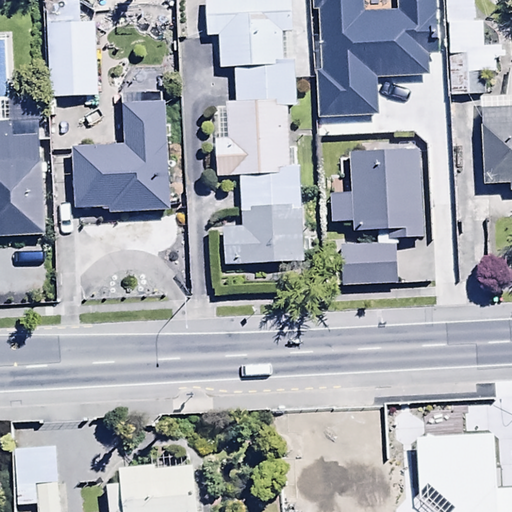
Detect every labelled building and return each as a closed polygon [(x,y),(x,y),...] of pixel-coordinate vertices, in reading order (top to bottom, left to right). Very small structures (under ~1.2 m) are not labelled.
[(469,0),(444,0),(449,101),(482,99),(481,79),(495,78),(494,66),(504,65),(503,48),(482,49),(481,26),(470,27),(469,0)] [(281,74),(281,65),(281,41),(294,41),(294,2),(205,2),(205,43),(219,43),(219,75),(236,75),(281,74)] [(99,100),(95,28),(80,29),(79,8),(57,10),(58,30),(46,31),(50,102),(56,102),(57,129),(96,127),(95,100),(99,100)] [(327,32),(329,91),(373,89),(371,31),(327,32)] [(284,109),(295,109),(295,65),(281,65),(281,74),(236,75),(236,109),(284,109)] [(503,103),(479,104),(483,193),(509,192),(510,198),(511,197),(511,73),(508,74),(503,103)] [(302,171),(288,171),(288,109),(284,109),(236,109),(215,109),(215,185),(241,185),(241,233),(225,233),(225,272),(302,272),(302,171)] [(106,214),(106,218),(171,217),(170,110),(124,111),(124,152),(73,153),(74,215),(106,214)] [(0,242),(47,242),(45,125),(0,126),(0,242)] [(425,156),(351,160),(354,239),(390,238),(390,247),(429,245),(425,156)] [(38,455),(15,455),(17,510),(37,510),(37,511),(59,511),(58,453),(51,453),(51,449),(38,449),(38,455)] [(477,510),(476,453),(415,454),(415,466),(398,466),(399,511),(451,511),(451,510),(477,510)] [(198,511),(196,471),(119,476),(120,491),(109,492),(110,511),(198,511)]
